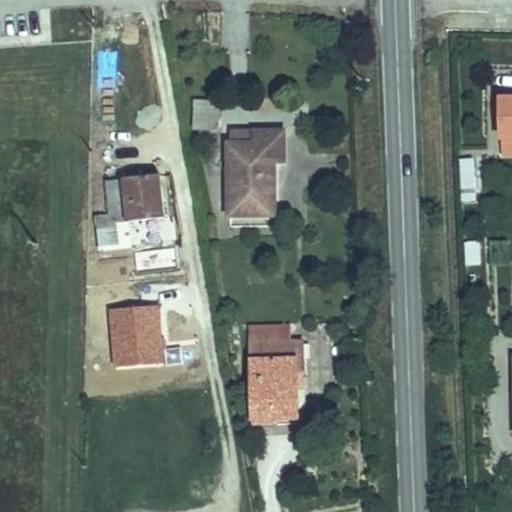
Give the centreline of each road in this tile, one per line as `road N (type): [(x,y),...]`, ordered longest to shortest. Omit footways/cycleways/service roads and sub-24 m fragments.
road 1 (unknown): [(167,0),(235,324),(260,511)]
road 2 (secondary): [(397,0),(416,511)]
